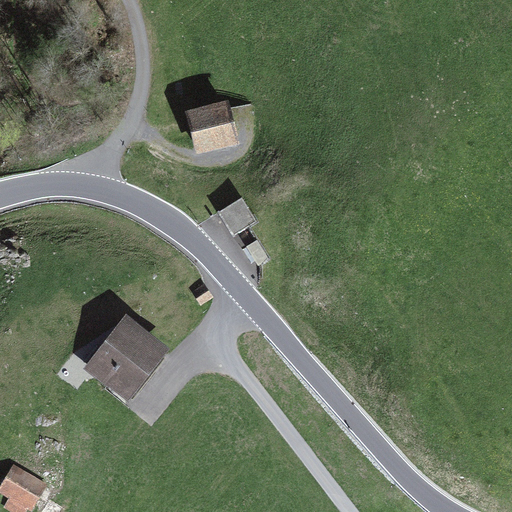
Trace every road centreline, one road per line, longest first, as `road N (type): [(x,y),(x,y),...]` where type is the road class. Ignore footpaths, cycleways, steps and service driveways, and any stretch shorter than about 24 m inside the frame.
road 1 (secondary): [(0,197),(47,186),(97,189),(165,218),(221,269),(408,479),(449,511)]
road 2 (track): [(249,300),(211,335),(352,511)]
